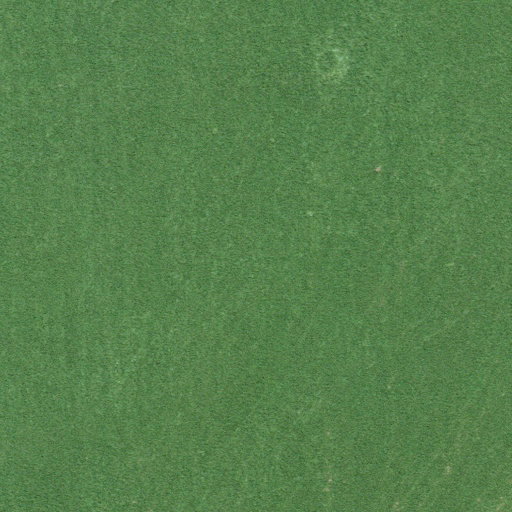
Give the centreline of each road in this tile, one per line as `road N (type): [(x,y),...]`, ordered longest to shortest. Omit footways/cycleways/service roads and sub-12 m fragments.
road 1 (track): [(454,226),(301,338),(116,409),(0,436)]
road 2 (track): [(354,511),(301,338)]
